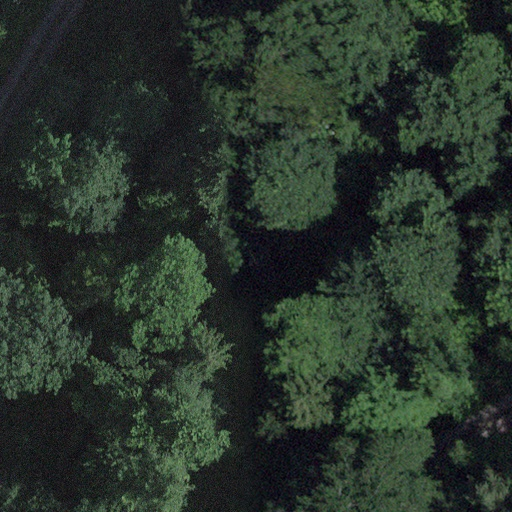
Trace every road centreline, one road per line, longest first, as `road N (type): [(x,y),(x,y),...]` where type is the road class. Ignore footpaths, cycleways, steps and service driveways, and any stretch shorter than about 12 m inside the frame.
road 1 (track): [(371,205),(308,287),(213,511)]
road 2 (track): [(356,511),(369,492),(511,406)]
road 3 (track): [(0,125),(72,0)]
